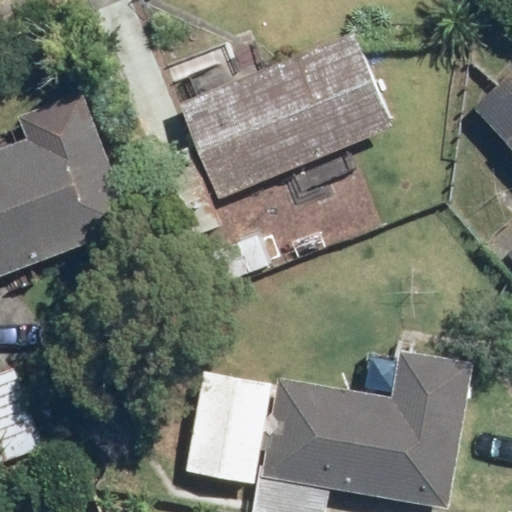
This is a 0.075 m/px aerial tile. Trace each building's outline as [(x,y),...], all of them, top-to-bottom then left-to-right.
[(202,99),(240,192),(393,130),(355,37),(202,99)] [(511,86),(487,109),(511,137),(511,86)] [(0,141),(0,278),(128,228),(81,109),(0,141)] [(377,183),(218,245),(233,284),(392,222),(377,183)] [(284,379),(282,394),(280,393),(259,511),(329,511),(333,493),(449,511),(451,511),(468,409),(467,409),(476,361),(410,349),(401,398),(284,379)] [(25,378),(0,386),(0,459),(48,443),(25,378)] [(213,380),(194,474),(245,485),(265,391),(213,380)]
